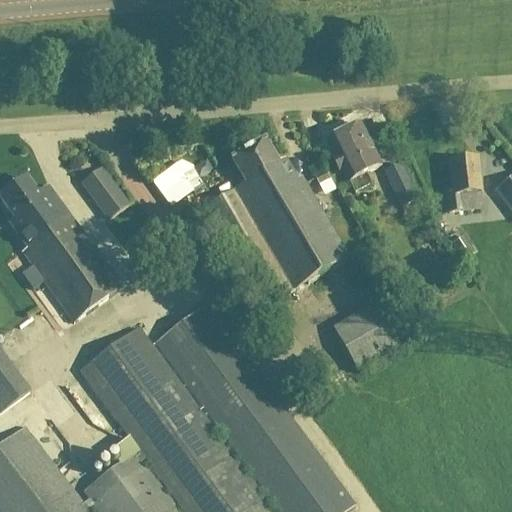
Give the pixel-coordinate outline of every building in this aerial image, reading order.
[(347,136),(344,137),(328,145),(336,162),(332,163),(338,176),(343,173),(355,198),(372,190),(367,179),(381,171),(360,129),(358,130),(355,129),(348,133),(347,136)] [(245,188),(241,190),(244,195),(250,192),(254,199),(265,193),(271,190),(275,197),(279,195),(286,206),(289,204),(294,213),(313,202),(302,182),(296,185),(284,165),(278,169),(264,145),(262,147),(259,146),(252,150),(251,153),(231,165),(245,188)] [(460,200),(480,198),(476,164),(450,166),(453,193),(446,194),(448,216),(462,215),(460,200)] [(189,185),(199,179),(192,167),(182,173),(189,185)] [(401,170),(385,178),(402,212),(407,209),(418,204),(401,170)] [(318,189),(329,182),(324,176),(314,181),(318,189)] [(511,182),(495,195),(511,217),(511,182)] [(46,239),(71,221),(47,189),(36,197),(26,183),(12,193),(46,239)] [(127,210),(111,187),(92,201),(109,223),(127,210)] [(349,263),(313,202),(294,213),(289,204),(286,206),(279,195),(275,197),(271,190),(265,193),(254,199),(250,192),(244,195),(241,190),(233,195),(234,196),(199,216),(258,316),(349,263)] [(46,239),(12,193),(0,201),(0,205),(14,224),(8,228),(27,253),(21,257),(72,327),(122,290),(71,221),(46,239)] [(412,220),(407,209),(402,212),(404,217),(401,218),(404,224),(412,220)] [(158,308),(167,315),(183,294),(174,287),(158,308)] [(357,377),(417,341),(389,295),(371,305),(373,309),(332,332),(357,377)] [(352,511),(355,510),(207,309),(154,348),(275,511),(352,511)] [(109,312),(87,327),(93,337),(116,321),(109,312)] [(271,511),(139,332),(80,375),(139,454),(84,495),(90,503),(83,508),(25,432),(0,450),(0,511),(271,511)] [(49,415),(30,424),(35,435),(54,426),(49,415)]
